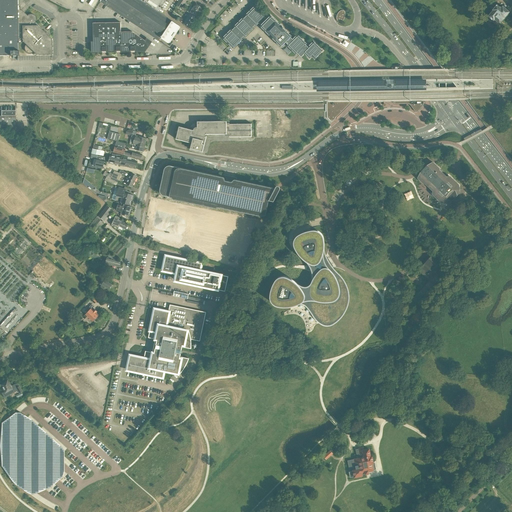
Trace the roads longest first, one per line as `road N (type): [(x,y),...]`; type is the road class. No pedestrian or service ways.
road 1 (tertiary): [(161,155),(274,171),(350,129),(418,138),(455,120)]
road 2 (tertiary): [(0,361),(108,333),(143,189),(161,155)]
road 3 (unclassified): [(81,63),(181,60),(227,0)]
road 4 (residential): [(166,106),(326,105)]
road 5 (primary): [(363,0),(455,120)]
road 6 (primary): [(463,114),(377,0)]
road 7 (residential): [(166,106),(27,104)]
